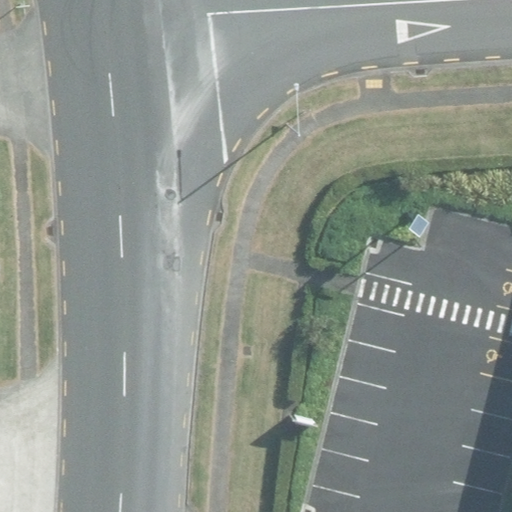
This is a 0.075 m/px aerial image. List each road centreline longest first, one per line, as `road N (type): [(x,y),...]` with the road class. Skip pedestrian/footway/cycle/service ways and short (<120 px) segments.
road 1 (unclassified): [(121,511),(107,25)]
road 2 (unclassified): [(107,25),(447,0)]
